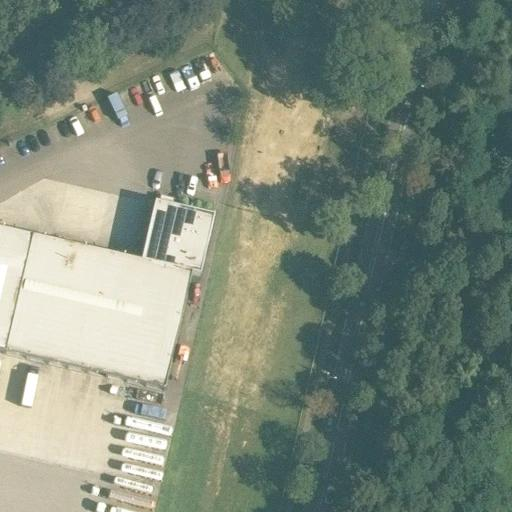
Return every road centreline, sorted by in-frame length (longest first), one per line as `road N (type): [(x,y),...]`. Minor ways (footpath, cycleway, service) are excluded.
road 1 (tertiary): [(324,511),(431,0)]
road 2 (unclassified): [(0,73),(149,0)]
